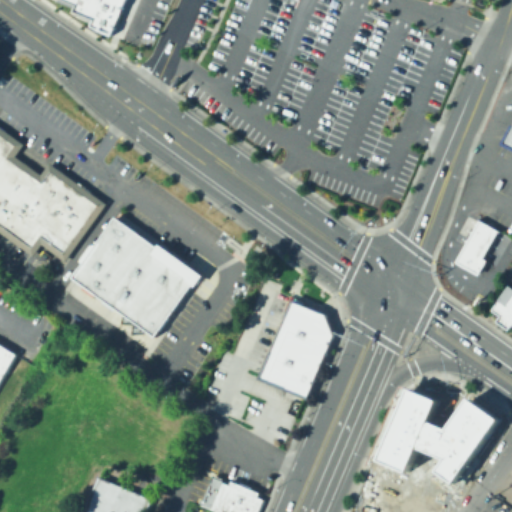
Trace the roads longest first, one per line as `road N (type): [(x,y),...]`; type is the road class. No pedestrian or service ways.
road 1 (tertiary): [(396,276),(511,0)]
road 2 (secondary): [(396,276),(374,292),(279,511)]
road 3 (secondary): [(396,276),(231,157),(204,155)]
road 4 (secondary): [(511,360),(396,276)]
road 5 (secondary): [(259,208),(374,292)]
road 6 (secondary): [(107,84),(0,4)]
road 7 (secondary): [(313,511),(363,393)]
road 8 (secondary): [(363,393),(428,361),(478,366)]
